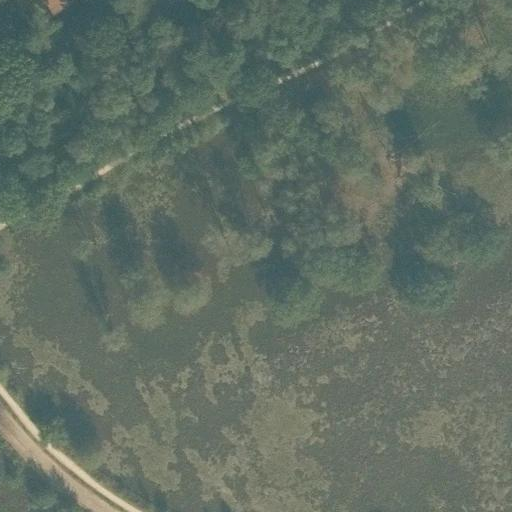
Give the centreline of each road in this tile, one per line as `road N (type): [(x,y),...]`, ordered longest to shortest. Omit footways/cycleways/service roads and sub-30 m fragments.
road 1 (track): [(437,0),(0,232)]
road 2 (track): [(106,511),(59,481),(0,420)]
